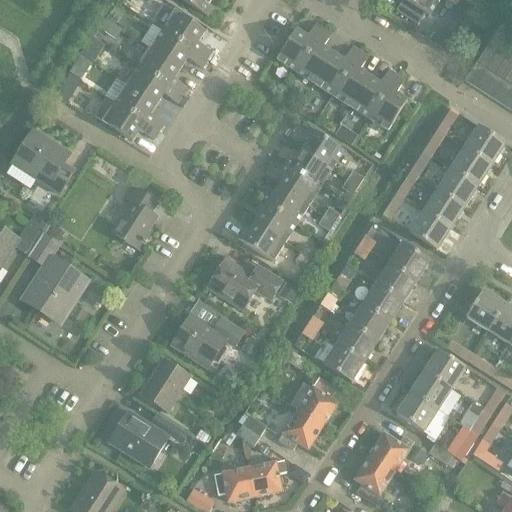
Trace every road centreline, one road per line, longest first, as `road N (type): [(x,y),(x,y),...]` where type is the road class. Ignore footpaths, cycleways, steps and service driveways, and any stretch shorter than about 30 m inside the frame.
road 1 (residential): [(303,511),(475,245)]
road 2 (residential): [(97,398),(212,210),(158,174)]
road 3 (residential): [(194,119),(271,0)]
road 4 (residential): [(452,97),(410,55),(342,14)]
road 5 (residential): [(36,502),(97,398)]
